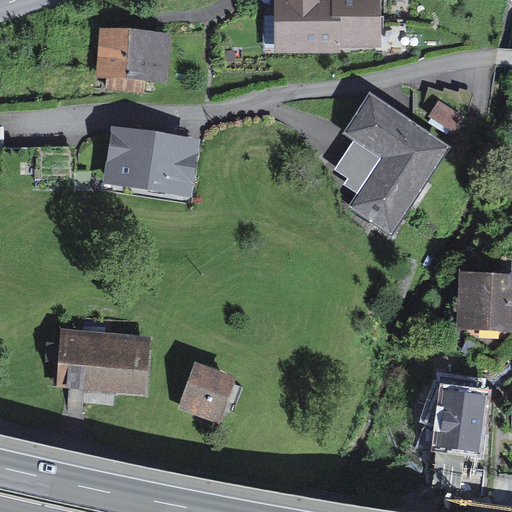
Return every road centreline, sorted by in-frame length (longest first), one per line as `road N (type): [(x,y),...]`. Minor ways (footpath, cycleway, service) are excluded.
road 1 (residential): [(0,119),(184,114),(434,63),(511,57)]
road 2 (motorway): [(208,511),(0,467)]
